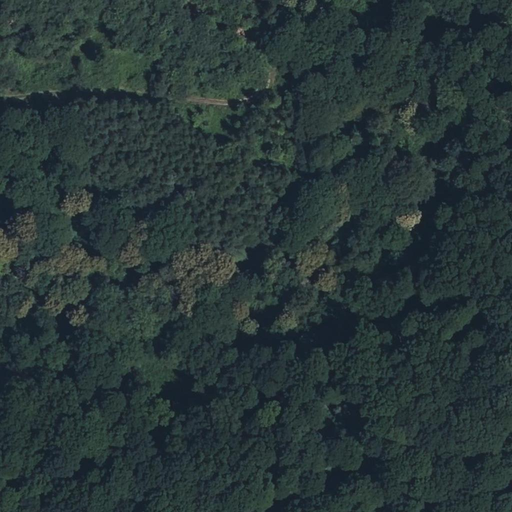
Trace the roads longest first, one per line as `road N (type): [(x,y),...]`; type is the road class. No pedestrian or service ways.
road 1 (track): [(294,0),(359,85),(354,193),(343,240),(314,277),(262,294),(0,276)]
road 2 (track): [(0,98),(266,92),(247,0)]
